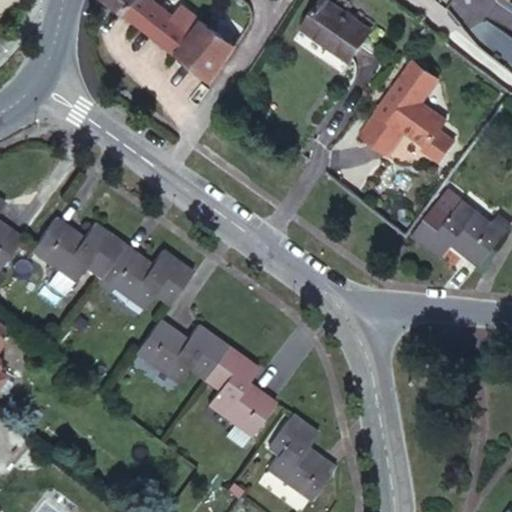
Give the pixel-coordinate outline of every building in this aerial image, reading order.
[(107,0),(127,15),(138,0),(107,0)] [(178,17),(156,0),(138,0),(127,15),(179,56),(213,83),(239,45),(187,4),(178,17)] [(331,0),(322,0),(304,29),(353,61),(374,27),(331,0)] [(357,0),(368,8),(374,0),(357,0)] [(416,15),(395,0),(374,0),(368,8),(402,33),(407,38),(421,19),(416,15)] [(407,38),(402,33),(392,47),(397,51),(407,38)] [(417,61),(363,134),(388,152),(405,129),(409,132),(429,147),(426,150),(441,162),(457,141),(442,130),(449,120),(424,102),(442,78),(417,61)] [(405,129),(388,152),(392,156),(409,132),(405,129)] [(442,200),(416,231),(440,254),(451,241),(477,262),(503,229),(465,196),(452,210),(442,200)] [(0,208),(4,203),(0,199),(0,269),(1,270),(26,235),(0,215),(0,208)] [(56,217),(36,243),(31,250),(76,284),(86,270),(97,279),(123,245),(96,224),(85,239),(56,217)] [(157,269),(123,245),(97,279),(145,314),(153,302),(164,310),(190,274),(166,257),(157,269)] [(183,341),(156,321),(130,356),(177,391),(190,375),(202,384),(228,348),(195,324),(183,341)] [(257,370),(228,348),(202,384),(216,395),(205,408),(247,439),(273,404),(246,385),(257,370)] [(320,439),(290,417),(265,452),(281,463),(271,478),(309,507),(332,476),(308,457),(320,439)]
